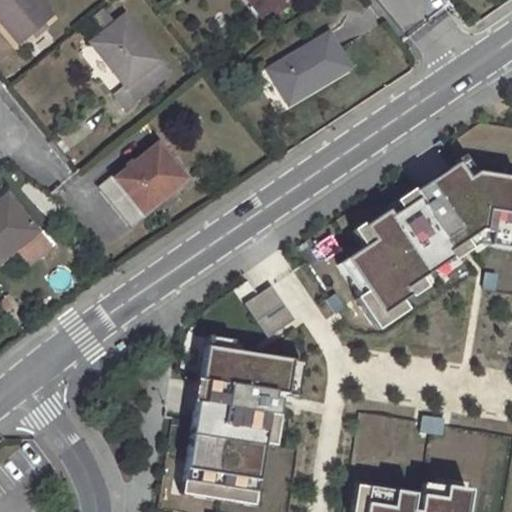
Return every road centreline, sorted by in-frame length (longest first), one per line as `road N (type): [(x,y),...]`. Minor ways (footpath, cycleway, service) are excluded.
road 1 (secondary): [(24,382),(107,314),(464,74)]
road 2 (unknown): [(15,135),(121,245)]
road 3 (residential): [(97,511),(71,446),(24,382)]
